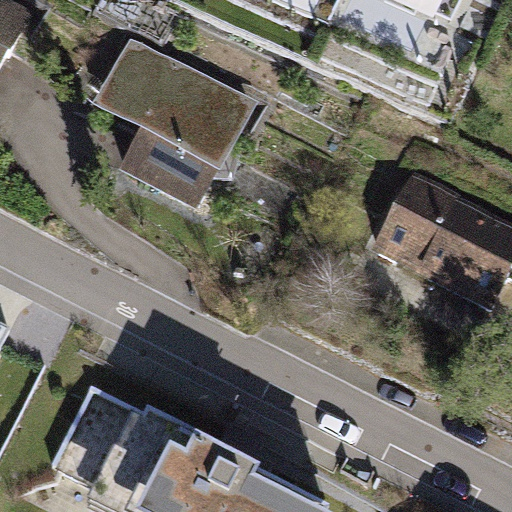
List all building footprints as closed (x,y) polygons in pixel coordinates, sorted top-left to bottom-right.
[(0,0),(0,89),(39,12),(12,0),(0,0)] [(424,0),(446,10),(450,0),(424,0)] [(261,114),(132,49),(93,123),(140,147),(121,183),(200,224),(261,114)] [(511,230),(415,182),(374,262),(492,320),(511,280),(511,230)] [(0,360),(10,341),(0,336),(0,360)] [(84,354),(33,457),(132,511),(302,511),(318,483),(84,354)]
